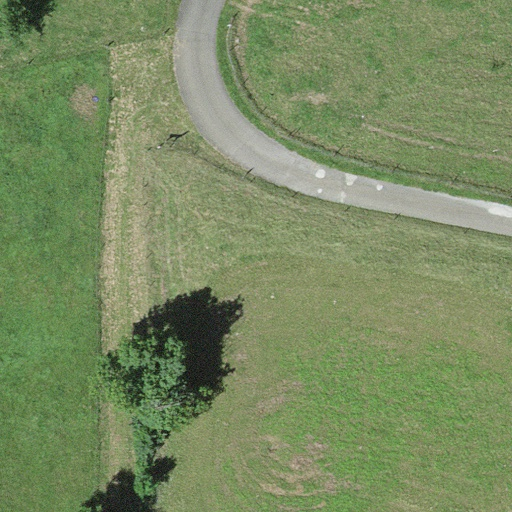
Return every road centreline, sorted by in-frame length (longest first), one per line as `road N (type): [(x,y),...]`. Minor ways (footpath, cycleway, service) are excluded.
road 1 (track): [(201,100),(157,99),(128,114),(119,146),(131,511)]
road 2 (unclassified): [(202,0),(190,53),(214,118),(327,182),(511,221)]
